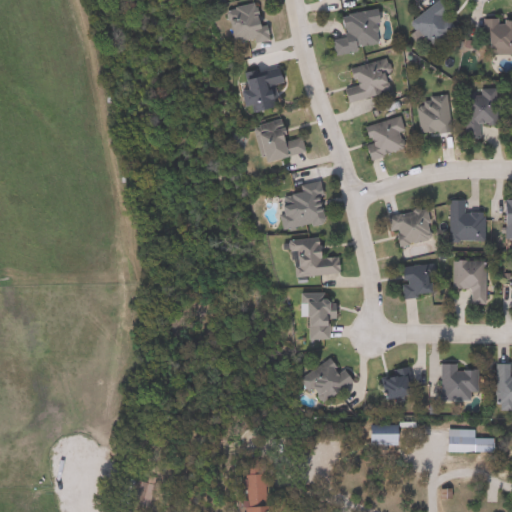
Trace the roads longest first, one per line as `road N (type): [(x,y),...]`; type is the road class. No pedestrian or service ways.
road 1 (residential): [(348,192),(372,329),(511,331)]
road 2 (residential): [(348,192),(289,0)]
road 3 (residential): [(511,168),(421,174),(348,192)]
